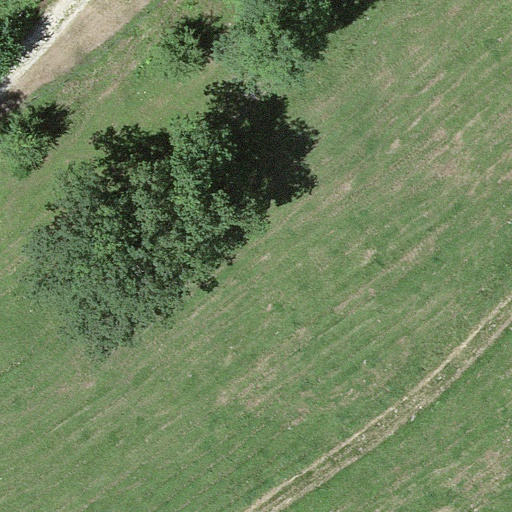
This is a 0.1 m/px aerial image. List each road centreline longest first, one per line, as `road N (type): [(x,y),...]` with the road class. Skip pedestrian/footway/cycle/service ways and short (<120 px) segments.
road 1 (track): [(269,511),(417,412),(511,308)]
road 2 (track): [(0,99),(89,0)]
